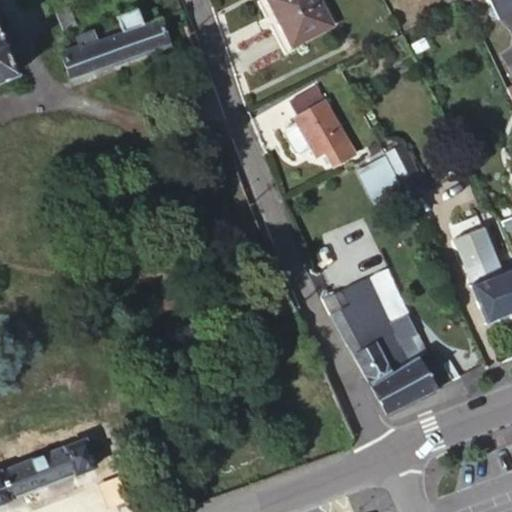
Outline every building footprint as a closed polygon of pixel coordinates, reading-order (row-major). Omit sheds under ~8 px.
[(64,0),(49,0),(55,16),(60,26),(72,22),(64,0)] [(311,0),(265,0),(290,49),(327,31),(311,0)] [(440,0),(439,1),(446,13),(465,3),(469,1),(470,0),(440,0)] [(114,17),(117,26),(119,33),(142,26),(136,9),(114,17)] [(77,48),(68,51),(60,54),(70,81),(167,47),(158,20),(142,26),(119,33),(94,42),(90,44),(77,48)] [(117,26),(92,35),(94,42),(119,33),(117,26)] [(0,34),(0,82),(15,76),(6,55),(15,50),(6,31),(0,34)] [(73,37),(77,48),(90,44),(94,42),(92,35),(90,31),(73,37)] [(73,37),(64,40),(68,51),(77,48),(73,37)] [(310,90),(286,105),(294,118),(291,120),(293,124),(283,130),(282,136),(293,154),(299,155),(309,149),(315,158),(322,154),(331,170),(354,155),(320,102),(318,103),(310,90)] [(399,146),(382,154),(383,157),(399,189),(404,198),(421,189),(399,146)] [(399,189),(383,157),(377,160),(379,165),(358,175),(372,203),(399,189)] [(511,255),(511,219),(511,217),(497,223),(511,256),(511,255)] [(469,284),(499,273),(481,229),(451,242),(469,284)] [(511,267),(499,273),(469,284),(466,286),(482,325),(511,312),(511,267)] [(432,387),(446,381),(429,350),(418,357),(407,338),(413,335),(405,317),(387,325),(364,279),(319,301),(347,349),(384,414),(432,390),(432,387)] [(270,316),(291,307),(278,280),(257,289),(270,316)] [(102,442),(99,433),(59,448),(51,452),(11,467),(0,471),(0,502),(92,466),(97,477),(93,478),(106,511),(130,511),(123,492),(102,442)]
